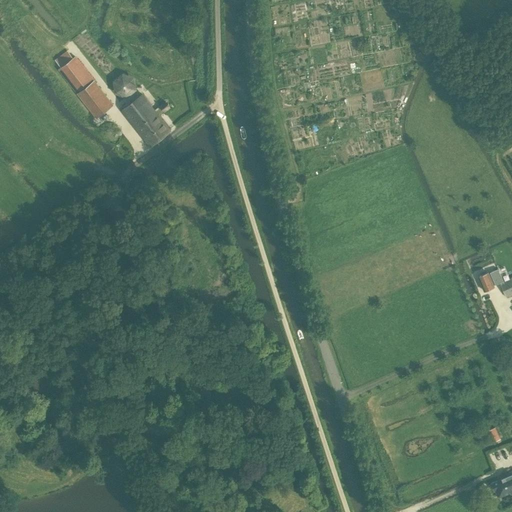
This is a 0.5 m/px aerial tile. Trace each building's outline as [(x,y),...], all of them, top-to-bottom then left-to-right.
[(82,99),(91,111),(96,116),(112,104),(75,56),(73,58),(67,50),(55,59),(61,67),(59,69),(82,99)] [(163,103),(160,106),(161,107),(155,111),(142,93),(122,109),(150,145),(169,130),(158,115),(163,111),(164,112),(170,107),(166,101),(163,103)] [(506,296),(511,293),(511,277),(502,282),(497,269),(488,272),(478,276),(484,290),(500,283),(506,296)] [(493,442),(500,439),(495,427),(488,430),(493,442)] [(511,470),(497,477),(498,479),(490,482),(494,490),(495,490),(498,497),(510,492),(511,495),(511,494),(511,470)]
